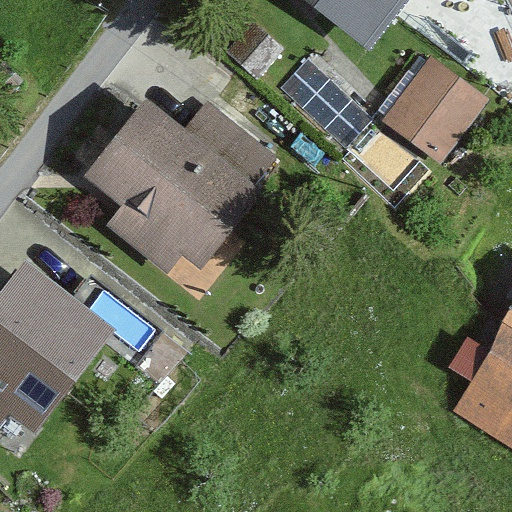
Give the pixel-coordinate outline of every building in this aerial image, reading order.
[(308,0),(364,45),(400,0),(308,0)] [(484,106),(427,61),(378,122),(435,167),(484,106)] [(139,104),(80,182),(113,207),(100,225),(162,271),(178,250),(199,265),(255,191),(139,104)] [(0,401),(30,424),(105,324),(18,259),(0,283),(0,401)] [(511,299),(449,409),(511,444),(511,299)]
